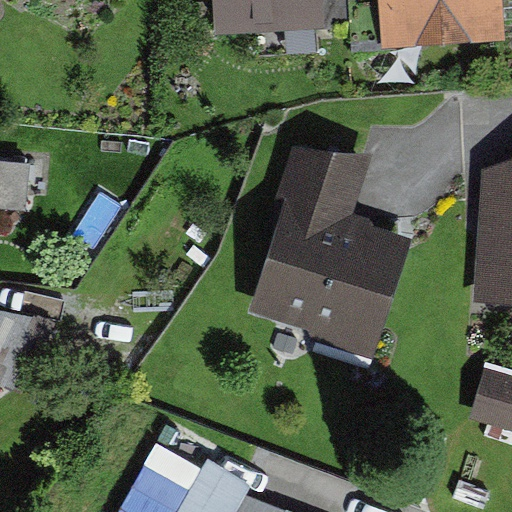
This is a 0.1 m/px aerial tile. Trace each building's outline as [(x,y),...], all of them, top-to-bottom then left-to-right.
[(323,0),(221,0),(223,23),(264,20),(325,16),(323,0)] [(326,28),(355,26),(353,0),(323,0),(325,16),(326,28)] [(353,0),(355,26),(356,49),(401,46),(400,36),(397,0),(353,0)] [(506,0),(397,0),(400,36),(508,29),(506,0)] [(326,28),(325,16),(264,20),(266,54),(327,50),(326,28)] [(383,351),(418,238),(352,218),(362,187),(372,155),(304,148),(291,189),(303,193),(269,303),(329,321),(325,333),(383,351)] [(0,202),(32,204),(36,161),(0,158),(0,202)] [(488,297),(511,298),(511,162),(494,169),(488,297)] [(0,373),(9,378),(40,318),(4,310),(0,309),(0,373)] [(511,377),(500,374),(488,413),(511,420),(511,377)] [(304,511),(241,488),(227,511),(304,511)]
